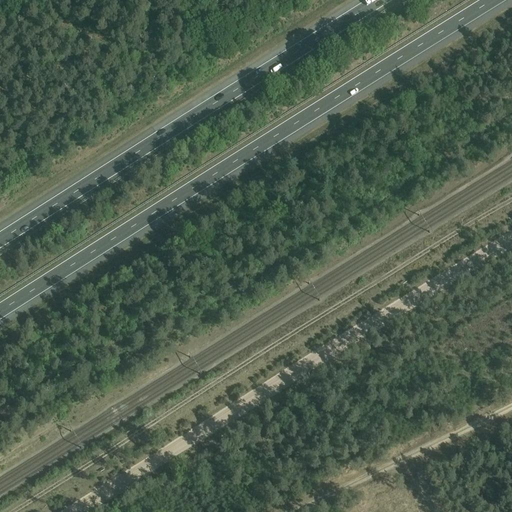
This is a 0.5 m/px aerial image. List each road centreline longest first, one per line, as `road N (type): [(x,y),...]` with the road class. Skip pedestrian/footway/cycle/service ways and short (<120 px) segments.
road 1 (track): [(11,511),(511,199)]
road 2 (motorway): [(0,312),(494,0)]
road 3 (motorway): [(381,0),(0,241)]
